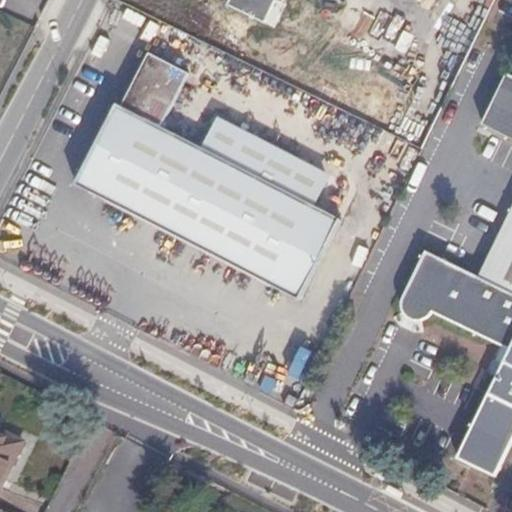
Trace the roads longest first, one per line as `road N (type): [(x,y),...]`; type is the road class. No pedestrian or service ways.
road 1 (tertiary): [(0,323),(375,511)]
road 2 (residential): [(0,157),(77,0)]
